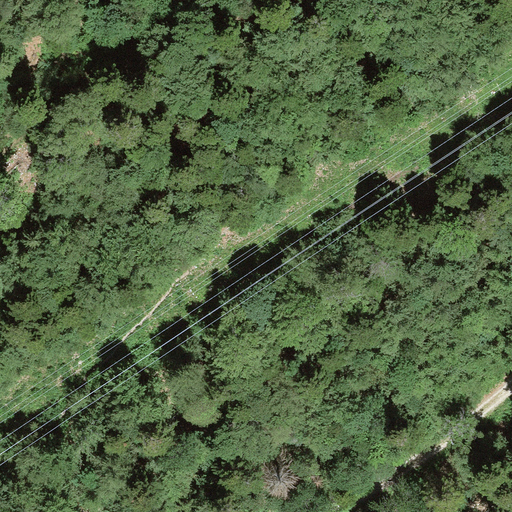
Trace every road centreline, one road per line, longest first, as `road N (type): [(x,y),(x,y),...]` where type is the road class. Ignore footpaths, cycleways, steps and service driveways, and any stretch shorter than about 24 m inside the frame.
road 1 (track): [(0,149),(201,0)]
road 2 (track): [(511,385),(456,435),(338,511)]
